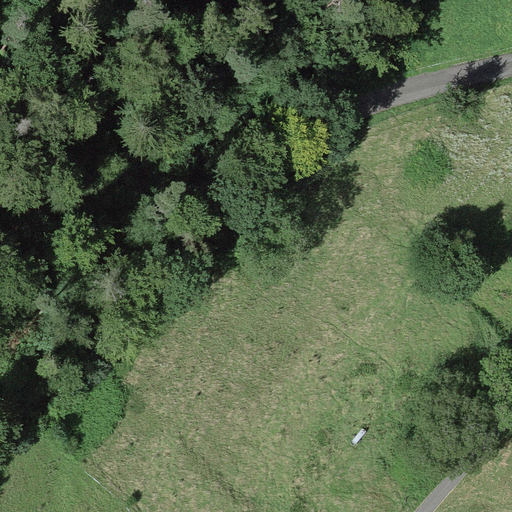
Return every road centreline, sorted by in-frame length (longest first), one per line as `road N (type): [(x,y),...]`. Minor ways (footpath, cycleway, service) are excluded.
road 1 (unclassified): [(511,68),(338,113),(219,219),(0,438)]
road 2 (track): [(511,406),(424,511)]
